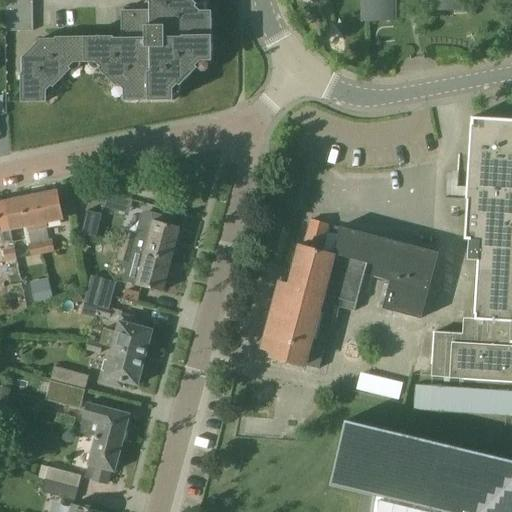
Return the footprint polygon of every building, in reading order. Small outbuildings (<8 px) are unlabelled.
[(32,32),(31,0),(3,0),(4,32),(32,32)] [(147,0),(148,6),(120,6),(120,39),(114,39),(114,37),(54,38),(54,39),(39,39),(21,58),(21,73),(20,73),(20,103),(46,103),(46,91),(50,86),(52,88),(70,70),(68,68),(73,63),(95,63),(100,67),(98,69),(117,87),(119,85),(123,90),(123,102),(173,101),(173,89),(178,85),(180,87),(198,68),(196,66),(200,61),(212,61),(211,11),(200,11),(195,7),(197,5),(191,0),(147,0)] [(439,0),(439,10),(468,9),(467,0),(365,0),(365,21),(394,21),(393,0),(439,0)] [(469,260),(480,261),(475,337),(435,334),(433,375),(451,377),(451,378),(511,381),(511,120),(472,118),(465,236),(466,236),(466,240),(470,240),(469,260)] [(158,202),(162,188),(138,182),(134,196),(158,202)] [(57,192),(31,197),(43,255),(55,252),(52,239),(49,240),(46,223),(63,220),(57,192)] [(103,195),(103,214),(132,215),(133,196),(103,195)] [(31,197),(5,202),(11,230),(24,228),(31,257),(43,255),(31,197)] [(14,242),(11,230),(5,202),(0,203),(0,235),(2,245),(14,242)] [(97,237),(103,213),(88,210),(82,234),(97,237)] [(133,250),(145,253),(171,260),(180,227),(167,224),(167,221),(165,217),(148,213),(142,216),(137,236),(133,250)] [(383,311),(421,321),(439,255),(340,229),(333,256),(322,253),(329,226),(310,220),(302,247),(301,246),(290,287),(279,284),(262,349),(274,352),(272,357),(319,370),(336,307),(355,312),(367,265),(374,267),(371,278),(390,283),(383,311)] [(122,247),(133,250),(137,236),(126,234),(122,247)] [(3,250),(6,261),(17,258),(15,247),(3,250)] [(133,250),(122,247),(119,261),(130,264),(133,250)] [(171,260),(145,253),(137,284),(163,291),(171,260)] [(93,276),(89,290),(114,297),(118,283),(93,276)] [(114,297),(89,290),(85,303),(110,310),(114,297)] [(51,291),(34,294),(36,305),(53,301),(51,291)] [(103,346),(112,348),(112,346),(146,355),(153,330),(144,328),(146,322),(121,315),(116,333),(103,329),(100,343),(104,344),(103,346)] [(138,386),(146,355),(112,346),(112,348),(104,377),(106,377),(105,383),(122,387),(123,382),(138,386)] [(51,382),(86,391),(90,378),(55,368),(51,382)] [(81,411),(86,391),(51,382),(46,402),(81,411)] [(511,390),(416,384),(414,410),(509,417),(511,416),(511,390)] [(80,433),(96,437),(122,444),(130,415),(88,403),(80,433)] [(511,511),(511,460),(346,420),(330,486),(440,511),(511,511)] [(115,473),(122,444),(96,437),(88,466),(85,479),(91,481),(90,482),(106,486),(110,472),(115,473)] [(48,466),(44,479),(77,488),(81,475),(48,466)] [(77,488),(44,479),(41,492),(74,500),(77,488)]
